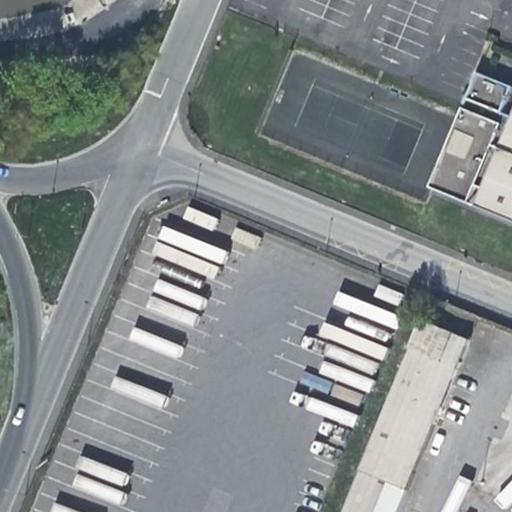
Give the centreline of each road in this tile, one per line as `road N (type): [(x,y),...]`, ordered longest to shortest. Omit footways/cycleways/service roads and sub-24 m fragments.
road 1 (tertiary): [(137,148),(511,302)]
road 2 (tertiary): [(137,148),(38,387)]
road 3 (tertiary): [(0,221),(28,309),(38,387)]
road 4 (residential): [(197,0),(137,148)]
road 5 (tertiary): [(0,181),(70,175),(137,148)]
